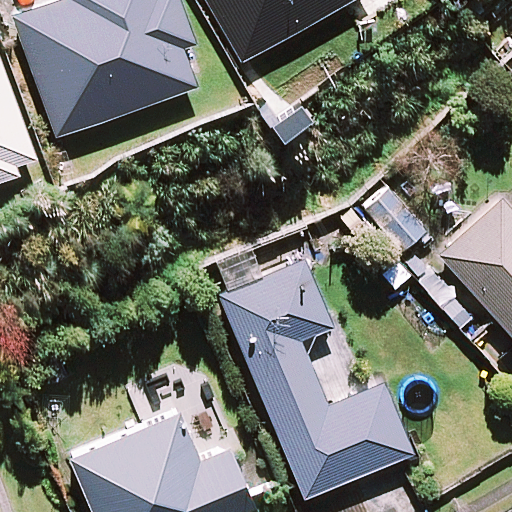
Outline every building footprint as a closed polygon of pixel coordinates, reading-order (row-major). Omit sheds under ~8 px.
[(191,39),(176,0),(50,0),(13,14),(57,133),(196,83),(182,42),(191,39)] [(344,0),(210,0),(244,58),(344,0)] [(0,176),(37,163),(0,59),(0,176)] [(427,224),(390,182),(366,204),(402,245),(427,224)] [(511,191),(509,187),(438,248),(511,333),(511,191)] [(331,323),(304,258),(217,295),(302,495),(411,449),(381,380),(328,403),(300,337),(331,323)] [(197,459),(175,409),(69,456),(94,511),(253,511),(259,510),(230,444),(197,459)]
